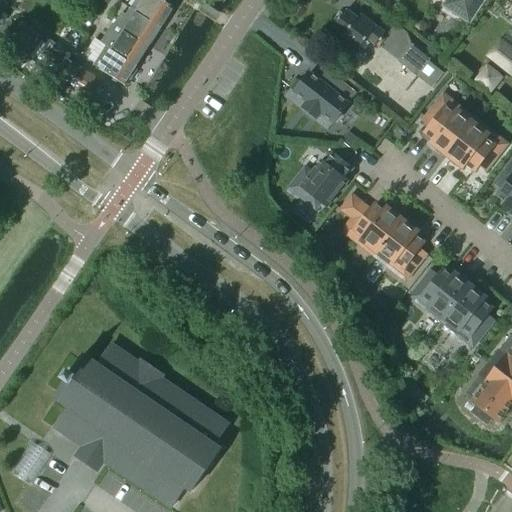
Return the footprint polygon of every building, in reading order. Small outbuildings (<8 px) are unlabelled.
[(173,9),(159,0),(135,0),(130,8),(160,28),(173,9)] [(447,0),(444,7),(469,23),(484,0),(447,0)] [(148,47),(160,28),(130,8),(125,16),(121,13),(114,24),(148,47)] [(384,34),(360,16),(357,20),(346,11),(332,28),(359,50),(364,43),(368,46),(370,43),(377,49),(386,37),(383,35),(384,34)] [(136,66),(148,47),(114,24),(101,44),(136,66)] [(72,58),(44,38),(41,42),(33,36),(22,51),(30,57),(28,59),(56,79),(72,58)] [(136,66),(101,44),(105,47),(93,65),(123,85),(136,66)] [(428,62),(430,60),(412,45),(398,62),(431,89),(443,74),(428,62)] [(100,81),(73,64),(62,80),(89,98),(100,81)] [(334,123),(348,105),(342,101),(351,90),(326,70),(317,81),(309,74),(295,92),(308,102),(303,108),(316,119),(321,113),(334,123)] [(440,114),(433,108),(422,122),(429,128),(425,134),(434,141),(431,144),(446,157),(472,124),(456,112),(453,115),(445,108),(440,114)] [(472,124),(446,157),(462,169),(465,165),(474,172),(478,167),(486,173),(497,159),(489,153),(494,147),(485,140),(488,136),(472,124)] [(347,182),(344,180),(353,168),(334,153),(325,165),(322,162),(302,187),(307,192),(301,199),(316,210),(322,203),(327,207),(347,182)] [(511,177),(505,172),(494,185),(502,191),(497,197),(506,203),(503,207),(511,214),(511,177)] [(375,258),(404,222),(386,208),(383,212),(375,205),(371,210),(352,195),(340,211),(359,225),(355,230),(364,237),(361,241),(363,243),(360,246),(375,258)] [(418,233),(404,222),(375,258),(387,268),(390,264),(392,266),(395,262),(404,269),(408,263),(416,269),(427,255),(419,249),(424,244),(415,237),(418,233)] [(470,287),(454,274),(451,278),(442,271),(438,277),(430,271),(419,285),(427,291),(423,296),(431,303),(428,307),(430,309),(428,312),(441,323),(470,287)] [(470,287),(441,323),(455,334),(458,330),(460,332),(463,328),(471,335),(476,329),(484,335),(495,322),(487,315),(491,310),(483,303),(486,299),(470,287)] [(69,407),(55,427),(89,451),(85,457),(94,463),(98,457),(172,507),(186,487),(192,491),(220,451),(214,447),(227,426),(158,379),(160,376),(142,363),(140,367),(110,346),(96,367),(86,360),(82,366),(78,364),(71,374),(68,372),(63,379),(66,381),(59,391),(63,394),(59,400),(69,407)] [(511,351),(507,357),(498,350),(488,363),(511,381),(511,351)] [(511,381),(488,363),(478,376),(487,383),(472,402),(478,406),(472,413),(486,425),(492,417),(498,422),(511,403),(511,381)] [(51,454),(29,441),(7,473),(27,487),(51,454)]
